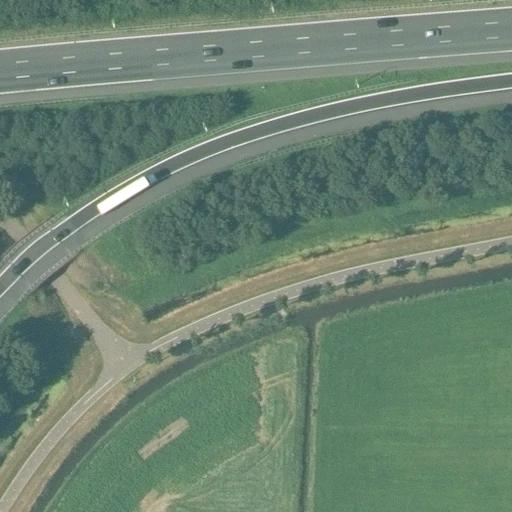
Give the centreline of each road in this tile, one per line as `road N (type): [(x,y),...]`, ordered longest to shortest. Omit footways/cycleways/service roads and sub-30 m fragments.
road 1 (motorway): [(0,287),(125,187),(198,153),(287,123),(511,82)]
road 2 (motorway): [(0,73),(511,30)]
